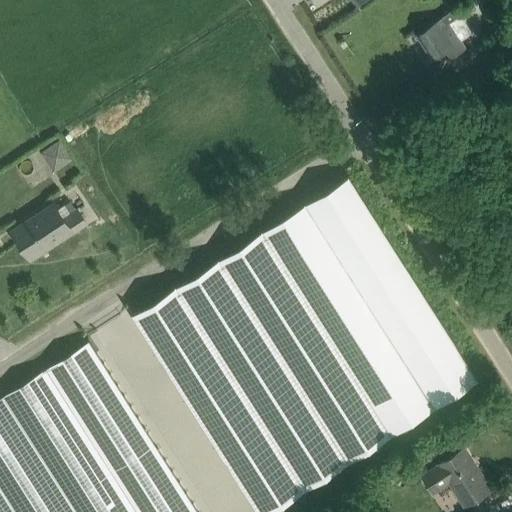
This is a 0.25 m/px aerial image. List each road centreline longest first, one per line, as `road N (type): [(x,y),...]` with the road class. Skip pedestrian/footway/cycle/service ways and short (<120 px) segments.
road 1 (unclassified): [(0,363),(364,126)]
road 2 (unclassified): [(511,357),(364,126)]
road 3 (unclassified): [(364,126),(281,0)]
